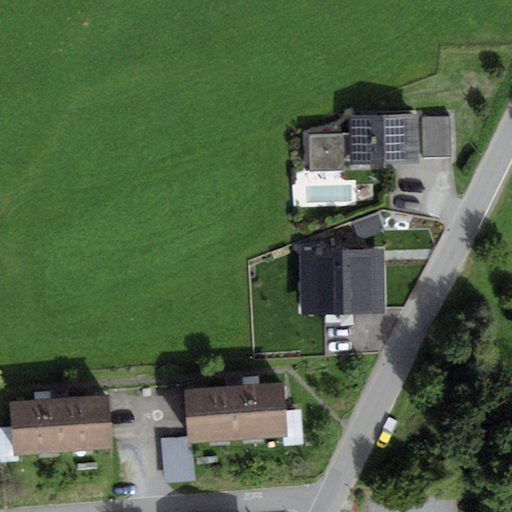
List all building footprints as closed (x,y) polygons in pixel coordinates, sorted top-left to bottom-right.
[(418,119),(351,120),(351,168),(419,168),(418,119)] [(451,121),(425,121),(425,161),(452,161),(451,121)] [(342,139),(312,140),(313,173),(343,172),(342,139)] [(388,254),(305,256),(306,317),(389,316),(388,254)] [(280,390),(183,400),(187,446),(285,437),(280,390)] [(111,397),(11,402),(13,458),(114,453),(111,397)] [(193,448),(164,450),(166,489),(195,487),(193,448)]
